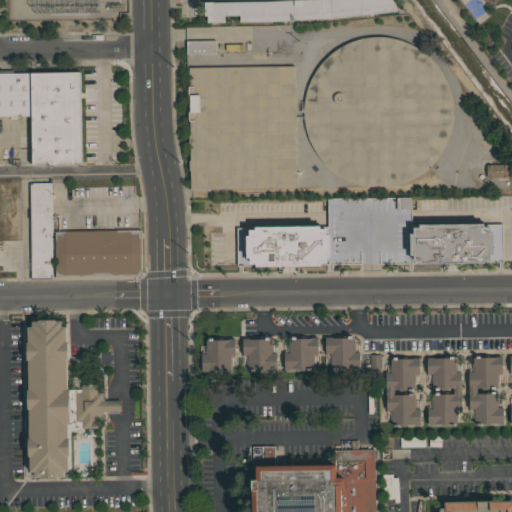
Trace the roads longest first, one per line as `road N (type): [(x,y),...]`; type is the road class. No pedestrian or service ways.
road 1 (tertiary): [(171,511),(165,206),(151,119),(149,0)]
road 2 (tertiary): [(511,286),(0,295)]
road 3 (residential): [(358,327),(511,328)]
road 4 (residential): [(150,46),(0,47)]
